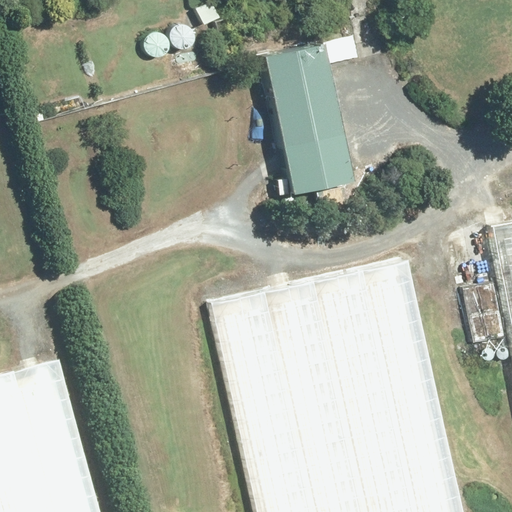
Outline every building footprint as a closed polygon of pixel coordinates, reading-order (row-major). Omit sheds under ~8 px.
[(192,23),(139,35),(145,61),(198,49),(192,23)] [(346,38),(256,57),(285,195),(346,182),(322,67),(351,61),(346,38)] [(511,222),(486,227),(511,365),(511,222)] [(468,511),(416,268),(219,309),(262,511),(468,511)] [(85,511),(44,367),(0,379),(0,511),(85,511)]
